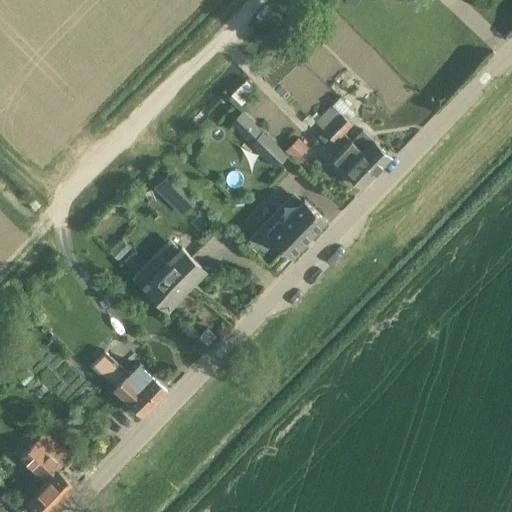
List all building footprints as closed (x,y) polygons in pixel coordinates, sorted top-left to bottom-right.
[(333,122),(344,133),(353,124),(349,121),(356,113),(340,97),(337,100),(341,113),(333,122)] [(316,121),(325,130),(320,135),(325,140),(330,135),(336,141),(344,133),(333,122),(341,113),(337,100),(316,121)] [(243,109),(230,122),(251,142),(275,166),(288,154),(263,129),(243,109)] [(362,129),(352,141),(351,141),(363,152),(362,153),(379,169),(391,157),(377,143),(374,140),(374,141),(362,129)] [(308,146),(298,136),(286,150),(305,169),(312,163),(302,153),(308,146)] [(351,141),(352,141),(351,140),(333,159),(348,173),(362,187),(379,169),(362,153),(363,152),(351,141)] [(168,173),(154,187),(182,216),(196,201),(168,173)] [(324,218),(303,197),(280,220),(277,217),(266,229),(269,232),(267,234),(289,255),(324,218)] [(122,238),(110,251),(119,260),(131,247),(122,238)] [(168,307),(169,306),(205,270),(182,247),(167,262),(145,284),(168,307)] [(130,258),(122,266),(133,276),(140,269),(130,258)] [(216,337),(208,330),(201,338),(200,339),(208,346),(216,337)] [(128,374),(115,387),(128,400),(143,415),(167,390),(139,363),(128,374)] [(45,431),(35,441),(21,457),(38,473),(22,490),(31,497),(28,500),(40,511),(50,511),(76,485),(62,471),(73,459),(54,441),(55,440),(45,431)]
